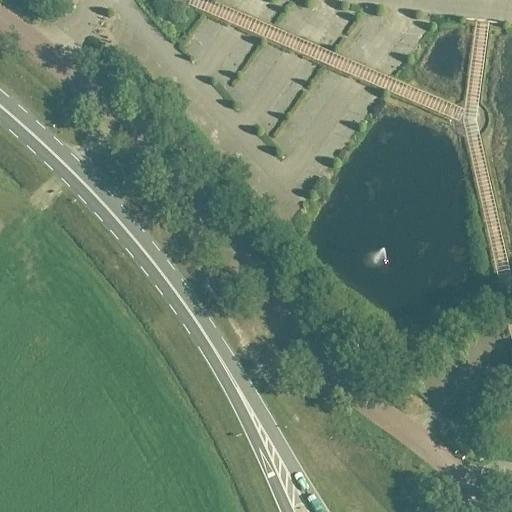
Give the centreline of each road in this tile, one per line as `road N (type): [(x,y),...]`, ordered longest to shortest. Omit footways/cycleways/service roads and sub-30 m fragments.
road 1 (unclassified): [(471,511),(438,457),(311,354),(112,118),(0,25)]
road 2 (primary): [(248,415),(209,346),(128,237),(0,110)]
